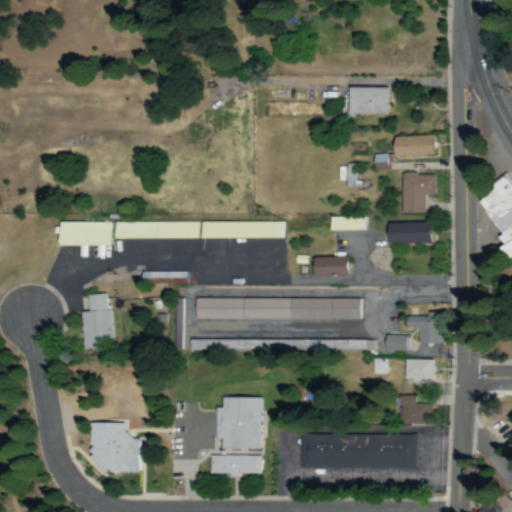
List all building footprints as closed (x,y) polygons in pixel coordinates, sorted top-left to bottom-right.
[(388,117),(388,89),(349,89),(349,117),(388,117)] [(393,157),(433,157),(433,137),(393,137),(393,157)] [(386,154),(372,154),(372,170),(386,170),(386,154)] [(399,214),(421,214),(421,196),(432,196),(432,175),(399,175),(399,214)] [(473,203),(511,256),(511,255),(511,188),(505,180),(473,203)] [(361,218),(329,218),(329,231),(361,231),(361,218)] [(195,222),(59,223),(59,247),(110,247),(110,240),(195,240),(195,222)] [(281,222),(200,222),(200,240),(281,240),(281,222)] [(386,246),(430,246),(430,224),(386,224),(386,246)] [(312,257),(313,277),(346,276),(346,256),(312,257)] [(183,272),(139,272),(139,283),(183,283),(183,272)] [(78,313),(80,350),(107,349),(104,294),(83,295),(84,312),(78,313)] [(173,349),(182,350),(183,299),(174,298),(173,349)] [(355,299),(191,299),(191,320),(355,320),(355,299)] [(438,345),(438,315),(405,315),(405,330),(414,330),(414,345),(438,345)] [(402,350),(402,336),(381,336),(381,350),(402,350)] [(369,353),(368,339),(185,340),(185,353),(369,353)] [(385,375),(385,359),(372,359),(371,374),(385,375)] [(402,381),(431,381),(431,360),(402,360),(402,381)] [(397,396),(397,424),(426,424),(426,404),(410,404),(410,396),(397,396)] [(213,408),(213,440),(220,440),(220,450),(256,450),(256,398),(218,398),(218,408),(213,408)] [(138,471),(138,437),(121,437),(121,424),(88,424),(88,471),(138,471)] [(412,468),(412,435),(298,435),(298,468),(412,468)] [(207,476),(256,476),(256,456),(207,456),(207,476)] [(493,511),(489,503),(471,511),(493,511)]
